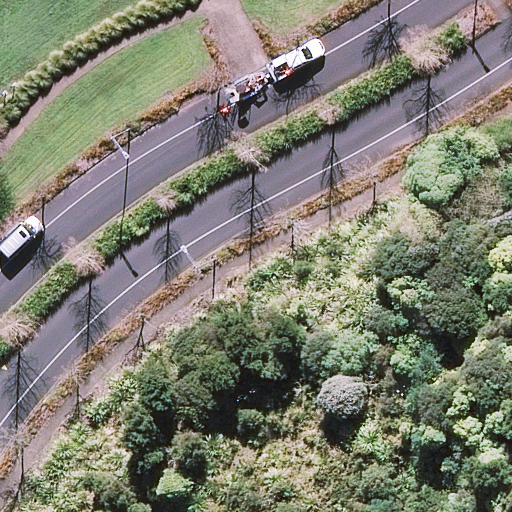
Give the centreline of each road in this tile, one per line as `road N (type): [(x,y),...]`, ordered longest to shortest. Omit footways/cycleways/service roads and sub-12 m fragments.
road 1 (tertiary): [(511,33),(189,223),(60,328),(0,396)]
road 2 (tertiary): [(0,291),(73,223),(158,166),(450,0)]
